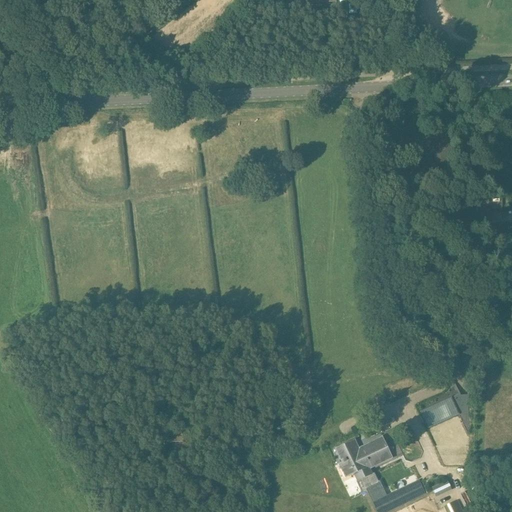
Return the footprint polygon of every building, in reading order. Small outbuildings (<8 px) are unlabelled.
[(475,209),(475,219),(490,220),(490,210),(475,209)] [(453,284),(432,270),(433,269),(425,263),(416,276),(424,281),(438,289),(436,292),(442,297),(453,284)] [(217,349),(216,359),(226,360),(227,350),(217,349)] [(449,399),(422,412),(429,426),(456,413),(449,399)] [(338,447),(356,439),(354,435),(336,443),(338,447)] [(366,467),(367,468),(390,457),(382,439),(359,450),(354,442),(337,450),(343,462),(338,465),(344,477),(366,467)] [(378,483),(366,490),(376,511),(387,511),(404,504),(425,493),(418,481),(398,491),(385,497),(378,483)] [(448,481),(432,487),(435,497),(452,491),(448,481)] [(446,511),(456,511),(453,503),(444,507),(446,511)]
